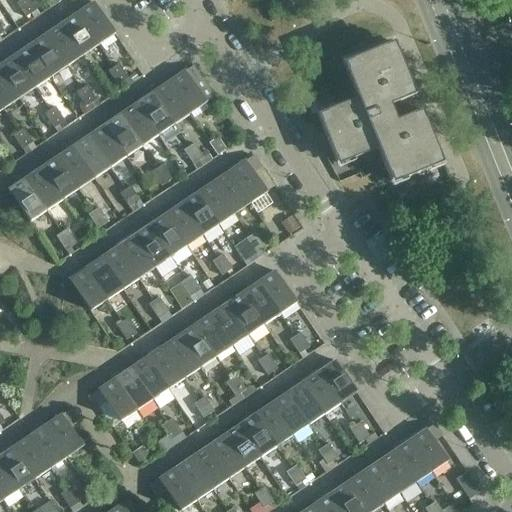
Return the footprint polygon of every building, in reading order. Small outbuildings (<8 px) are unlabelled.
[(21,11),(31,4),(28,0),(21,0),(16,4),(21,11)] [(115,35),(94,3),(77,14),(98,46),(115,35)] [(25,18),(36,11),(31,4),(21,11),(25,18)] [(98,46),(77,14),(61,25),(82,57),(98,46)] [(82,57),(61,25),(45,36),(67,67),(82,57)] [(67,67),(45,36),(29,47),(51,78),(67,67)] [(441,161),(421,111),(420,112),(414,97),(415,96),(401,61),(393,43),(342,64),(357,99),(332,109),(333,112),(318,118),(336,163),(352,157),(353,160),(377,150),(390,182),(404,176),(406,179),(429,170),(427,167),(441,161)] [(51,78),(29,47),(13,57),(35,89),(51,78)] [(35,89),(13,57),(0,66),(0,71),(19,100),(35,89)] [(113,79),(123,72),(119,65),(108,72),(113,79)] [(214,98),(201,79),(193,67),(168,83),(190,115),(214,98)] [(19,100),(0,71),(0,106),(3,110),(19,100)] [(118,86),(128,79),(123,72),(113,79),(118,86)] [(190,115),(168,83),(152,94),(174,126),(190,115)] [(81,100),(92,93),(87,86),(76,93),(81,100)] [(86,108),(96,100),(92,93),(81,100),(86,108)] [(174,126),(152,94),(136,105),(158,136),(174,126)] [(158,136),(136,105),(121,115),(142,147),(158,136)] [(49,122),(60,115),(55,108),(44,115),(49,122)] [(54,129),(65,122),(60,115),(49,122),(54,129)] [(142,147),(121,115),(105,126),(126,158),(142,147)] [(126,158),(105,126),(89,137),(110,168),(126,158)] [(17,143),(28,136),(23,129),(13,136),(17,143)] [(22,150),(33,143),(28,136),(17,143),(22,150)] [(110,168),(89,137),(73,148),(94,179),(110,168)] [(188,158),(199,151),(194,144),(184,151),(188,158)] [(94,179),(73,148),(57,158),(78,190),(94,179)] [(193,166),(204,158),(199,151),(188,158),(193,166)] [(267,193),(253,174),(261,168),(253,156),(229,173),(250,204),(267,193)] [(78,190),(57,158),(41,169),(62,201),(78,190)] [(167,173),(162,166),(152,173),(157,180),(167,173)] [(62,201),(41,169),(25,180),(46,211),(62,201)] [(172,180),(167,173),(157,180),(161,187),(172,180)] [(250,204),(229,173),(213,183),(234,215),(250,204)] [(46,211),(25,180),(9,191),(30,223),(46,211)] [(234,215),(213,183),(197,194),(218,226),(234,215)] [(125,201),(135,194),(131,187),(120,194),(125,201)] [(129,208),(140,201),(135,194),(125,201),(129,208)] [(218,226),(197,194),(181,205),(202,237),(218,226)] [(202,237),(181,205),(165,216),(186,247),(202,237)] [(93,223),(103,216),(99,208),(88,216),(93,223)] [(98,230),(108,223),(103,216),(93,223),(98,230)] [(186,247),(165,216),(149,226),(171,258),(186,247)] [(171,258),(149,226),(133,237),(155,269),(171,258)] [(61,244),(72,237),(67,230),(56,237),(61,244)] [(249,248),(259,241),(254,234),(244,241),(249,248)] [(66,251),(76,244),(72,237),(61,244),(66,251)] [(155,269),(133,237),(117,248),(139,280),(155,269)] [(264,248),(259,241),(249,248),(257,260),(262,256),(259,251),(264,248)] [(139,280),(117,248),(101,259),(123,290),(139,280)] [(217,269),(227,262),(223,255),(212,262),(217,269)] [(123,290),(101,259),(85,269),(107,301),(123,290)] [(222,276),(232,269),(227,262),(217,269),(222,276)] [(107,301),(85,269),(69,280),(90,312),(107,301)] [(296,304),(275,272),(258,283),(280,315),(296,304)] [(185,291),(195,284),(191,276),(180,284),(185,291)] [(280,315),(258,283),(242,294),(264,326),(280,315)] [(190,298),(200,291),(195,284),(185,291),(190,298)] [(264,326),(242,294),(226,305),(248,336),(264,326)] [(153,312),(164,305),(159,298),(148,305),(153,312)] [(158,319),(168,312),(164,305),(153,312),(158,319)] [(248,336),(226,305),(210,315),(232,347),(248,336)] [(232,347),(210,315),(195,326),(216,358),(232,347)] [(121,334),(132,327),(127,319),(116,327),(121,334)] [(216,358),(195,326),(179,337),(200,368),(216,358)] [(126,341),(137,334),(132,327),(121,334),(126,341)] [(294,348),(305,341),(300,333),(289,341),(294,348)] [(200,368),(179,337),(163,347),(184,379),(200,368)] [(305,341),(294,348),(299,355),(310,348),(305,341)] [(184,379),(163,347),(147,358),(168,390),(184,379)] [(262,369),(273,362),(268,355),(258,362),(262,369)] [(168,390),(147,358),(131,369),(152,401),(168,390)] [(356,393),(335,361),(319,373),(340,404),(356,393)] [(278,369),(273,362),(262,369),(267,376),(278,369)] [(152,401),(131,369),(115,380),(136,411),(152,401)] [(340,404),(319,373),(303,383),(324,415),(340,404)] [(231,390),(241,383),(236,376),(226,383),(231,390)] [(136,411),(115,380),(91,396),(99,408),(106,403),(120,422),(136,411)] [(241,383),(231,390),(235,398),(246,390),(241,383)] [(324,415),(303,383),(287,394),(308,426),(324,415)] [(308,426),(287,394),(271,405),(292,436),(308,426)] [(199,412),(209,405),(204,398),(194,405),(199,412)] [(209,405),(199,412),(203,419),(214,412),(209,405)] [(292,436),(271,405),(255,416),(276,447),(292,436)] [(83,447),(70,428),(77,422),(69,410),(45,427),(66,459),(83,447)] [(276,447),(255,416),(239,426),(260,458),(276,447)] [(167,433),(177,426),(173,419),(162,426),(167,433)] [(354,437),(365,430),(360,423),(349,430),(354,437)] [(448,462),(434,442),(442,437),(434,425),(410,441),(431,473),(448,462)] [(177,426),(167,433),(172,440),(182,433),(177,426)] [(260,458),(239,426),(223,437),(244,469),(260,458)] [(66,459),(45,427),(29,438),(50,469),(66,459)] [(359,444),(370,437),(365,430),(354,437),(359,444)] [(244,469),(223,437),(207,448),(229,479),(244,469)] [(50,469),(29,438),(13,448),(35,480),(50,469)] [(431,473),(410,441),(394,452),(415,484),(431,473)] [(322,459),(333,451),(328,444),(318,451),(322,459)] [(35,480),(13,448),(0,457),(0,463),(19,491),(35,480)] [(229,479),(207,448),(191,458),(213,490),(229,479)] [(327,466),(338,458),(333,451),(322,459),(327,466)] [(415,484),(394,452),(378,463),(399,494),(415,484)] [(213,490),(191,458),(175,469),(197,501),(213,490)] [(19,491),(0,463),(0,497),(3,501),(19,491)] [(399,494),(378,463),(362,473),(383,505),(399,494)] [(291,480),(301,473),(297,466),(286,473),(291,480)] [(197,501),(175,469),(151,486),(159,498),(167,492),(180,511),(197,501)] [(296,487),(306,480),(301,473),(291,480),(296,487)] [(373,511),(383,505),(362,473),(346,484),(364,511),(373,511)] [(480,493),(467,473),(456,480),(469,500),(480,493)] [(364,511),(346,484),(330,495),(341,511),(364,511)] [(259,501),(270,494),(265,487),(254,494),(259,501)] [(65,502),(76,495),(71,488),(60,495),(65,502)] [(264,509),(274,501),(270,494),(259,501),(264,509)] [(80,502),(76,495),(65,502),(70,510),(80,502)] [(341,511),(330,495),(314,506),(318,511),(341,511)] [(137,511),(138,511),(130,500),(111,511),(137,511)] [(426,511),(436,511),(440,510),(435,502),(425,510),(426,511)]
